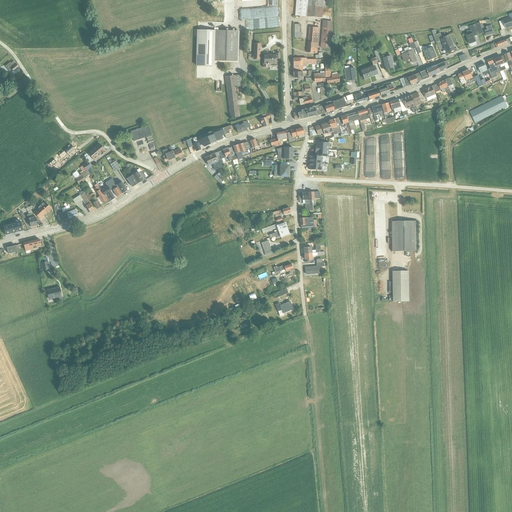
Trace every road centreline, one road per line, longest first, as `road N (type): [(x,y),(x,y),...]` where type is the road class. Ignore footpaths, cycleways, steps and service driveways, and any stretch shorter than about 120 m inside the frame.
road 1 (unclassified): [(161,176),(123,157),(101,132),(67,131),(0,42)]
road 2 (unclassified): [(511,191),(296,178)]
road 3 (unclassified): [(288,112),(466,50)]
road 4 (tertiary): [(471,62),(304,122)]
road 5 (tertiary): [(161,176),(97,216),(0,244)]
road 6 (tertiary): [(289,125),(216,146),(161,176)]
road 7 (unclassified): [(305,316),(296,178)]
